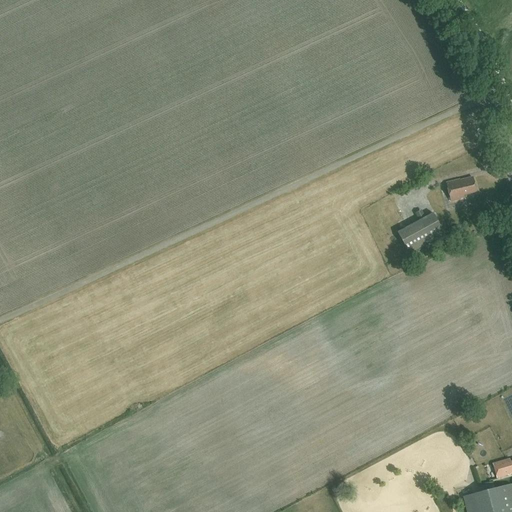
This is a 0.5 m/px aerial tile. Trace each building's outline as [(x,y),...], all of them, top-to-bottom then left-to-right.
[(451,201),(465,198),(464,195),(477,192),(473,178),(461,181),(460,180),(447,183),(451,201)] [(432,213),(407,226),(419,250),(444,236),(432,213)] [(409,254),(419,250),(407,226),(398,232),(409,254)] [(511,461),(510,462),(509,459),(493,464),(497,478),(508,475),(507,475),(510,474),(510,475),(511,474),(511,461)] [(511,511),(511,490),(510,485),(463,497),(466,511),(511,511)]
